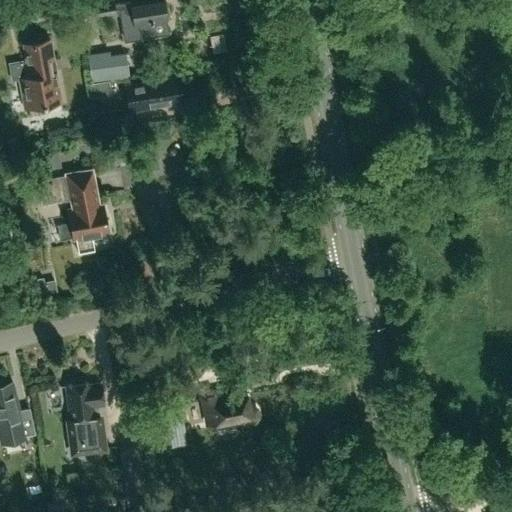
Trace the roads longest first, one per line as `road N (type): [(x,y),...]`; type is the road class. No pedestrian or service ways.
road 1 (unclassified): [(333,266),(0,342)]
road 2 (secondary): [(354,262),(305,0)]
road 3 (secondary): [(403,511),(354,262)]
